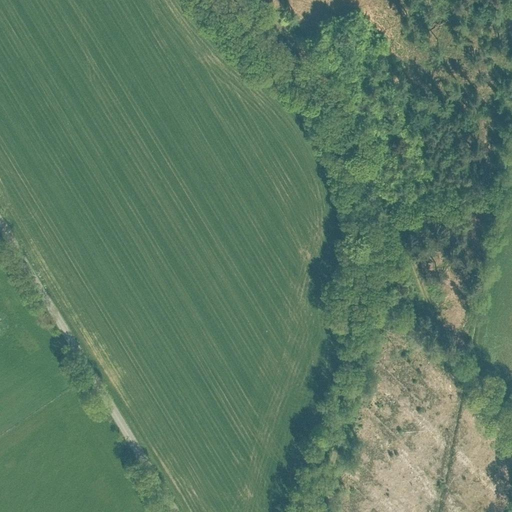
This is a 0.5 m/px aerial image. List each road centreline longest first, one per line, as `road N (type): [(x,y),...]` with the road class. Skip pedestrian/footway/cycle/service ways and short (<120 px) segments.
road 1 (unclassified): [(174,511),(0,224)]
road 2 (track): [(253,0),(347,112),(391,209)]
road 3 (track): [(391,209),(449,357)]
